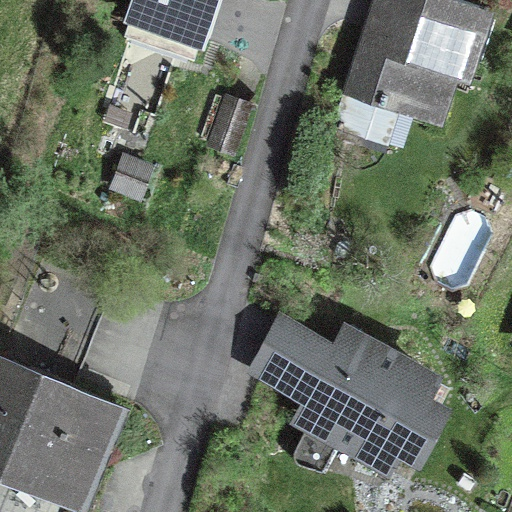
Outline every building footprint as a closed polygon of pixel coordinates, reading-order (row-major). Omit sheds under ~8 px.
[(148,0),(143,18),(184,31),(177,53),(202,61),(221,0),(148,0)] [(343,91),(437,121),(452,74),(465,78),(488,6),(467,0),(387,0),(378,30),(365,25),(343,91)] [(210,142),(234,151),(251,103),(227,95),(210,142)] [(0,511),(83,511),(89,500),(84,499),(122,407),(42,374),(50,353),(66,359),(101,274),(45,251),(2,358),(0,356),(0,511)] [(302,415),(386,460),(397,440),(415,450),(440,406),(421,396),(431,376),(347,331),(336,351),(286,325),(263,368),(313,394),(302,415)] [(299,463),(322,469),(336,443),(305,427),(293,453),(299,463)]
